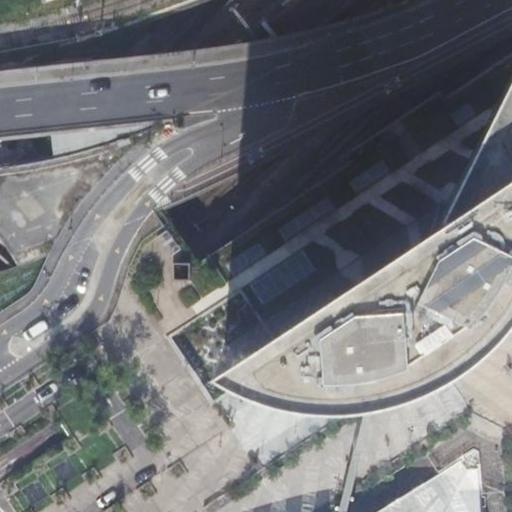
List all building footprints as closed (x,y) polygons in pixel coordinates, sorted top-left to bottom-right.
[(494,323),(506,312),(509,309),(511,305),(511,73),(489,125),(450,211),(442,200),(226,344),(231,347),(258,362),(288,371),(297,374),(333,379),(369,378),(378,376),(387,376),(416,368),(435,361),(445,356),(462,347),(479,336),(494,323)] [(192,277),(193,259),(175,258),(174,276),(192,277)] [(369,378),(362,413),(371,407),(378,376),(369,378)] [(347,486),(341,511),(349,511),(371,407),(362,413),(347,486)] [(477,511),(473,453),(471,452),(469,451),(376,511),(477,511)] [(203,511),(211,511),(230,500),(224,491),(199,506),(203,511)]
